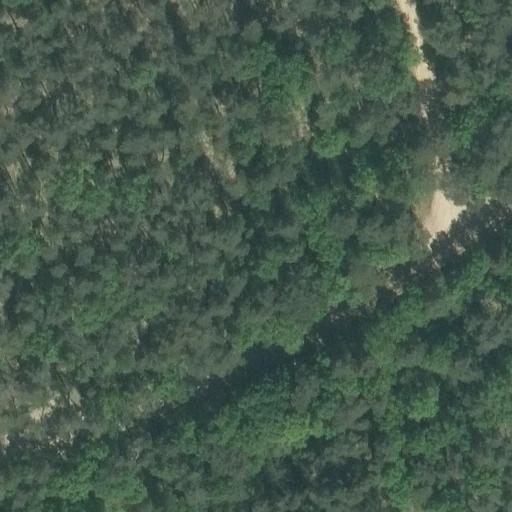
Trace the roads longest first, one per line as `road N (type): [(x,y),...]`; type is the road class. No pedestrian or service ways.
road 1 (track): [(0,432),(292,335),(446,239)]
road 2 (track): [(511,198),(446,239),(442,141),(408,0)]
